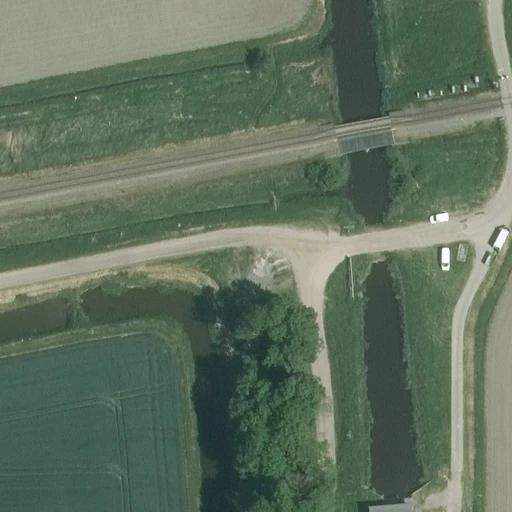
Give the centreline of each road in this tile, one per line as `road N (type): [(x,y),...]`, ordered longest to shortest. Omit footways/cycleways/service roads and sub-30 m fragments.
road 1 (track): [(0,283),(288,232),(306,244),(314,254),(326,511)]
road 2 (unclassified): [(314,254),(483,227),(502,217),(511,193)]
